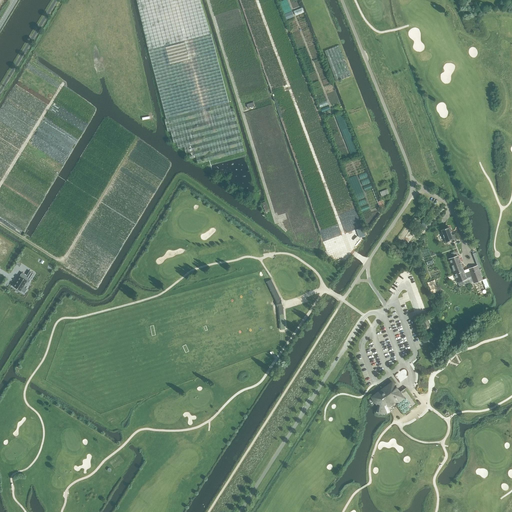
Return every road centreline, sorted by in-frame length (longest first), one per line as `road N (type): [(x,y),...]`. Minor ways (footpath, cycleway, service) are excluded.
road 1 (track): [(327,290),(315,271),(181,175),(108,292),(91,298),(57,286),(0,377)]
road 2 (residential): [(343,300),(411,181),(341,0)]
road 3 (track): [(208,511),(343,300)]
road 4 (unclassified): [(382,313),(362,320),(239,511)]
road 5 (track): [(257,0),(343,233)]
road 6 (track): [(208,0),(275,219),(286,230)]
road 7 (track): [(288,0),(371,211),(379,208)]
